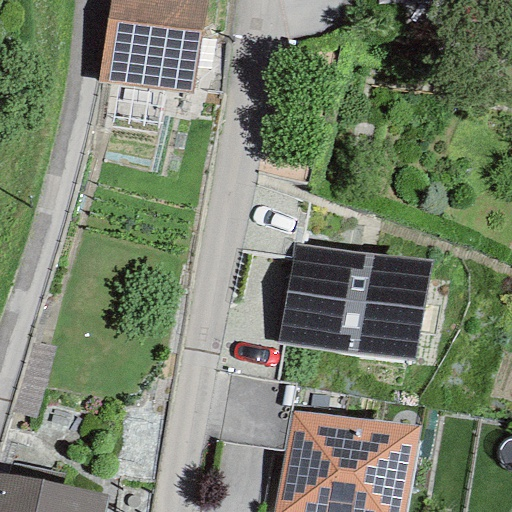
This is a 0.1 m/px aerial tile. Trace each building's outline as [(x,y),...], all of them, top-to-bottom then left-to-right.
[(377,0),(377,11),(432,12),(444,0),(377,0)] [(200,15),(117,1),(102,87),(185,101),(200,15)] [(427,289),(300,260),(280,349),(407,378),(427,289)] [(400,511),(412,454),(295,430),(278,511),(400,511)] [(40,511),(0,502),(0,511),(40,511)]
